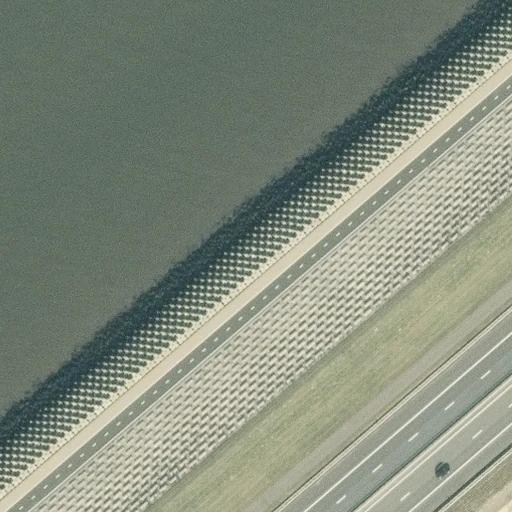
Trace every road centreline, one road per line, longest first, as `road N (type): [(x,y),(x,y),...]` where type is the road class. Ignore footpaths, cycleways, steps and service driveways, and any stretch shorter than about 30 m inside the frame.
road 1 (motorway): [(511,345),(321,511)]
road 2 (motorway): [(386,511),(511,404)]
